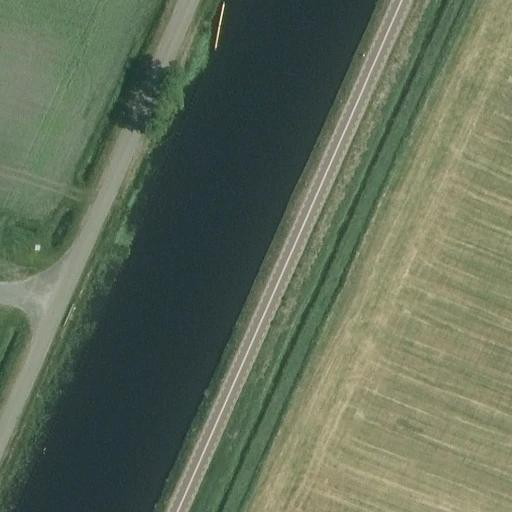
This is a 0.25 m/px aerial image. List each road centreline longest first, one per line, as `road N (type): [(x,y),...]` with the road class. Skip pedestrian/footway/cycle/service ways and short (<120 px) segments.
road 1 (unclassified): [(178,511),(401,0)]
road 2 (unclassified): [(0,440),(189,0)]
